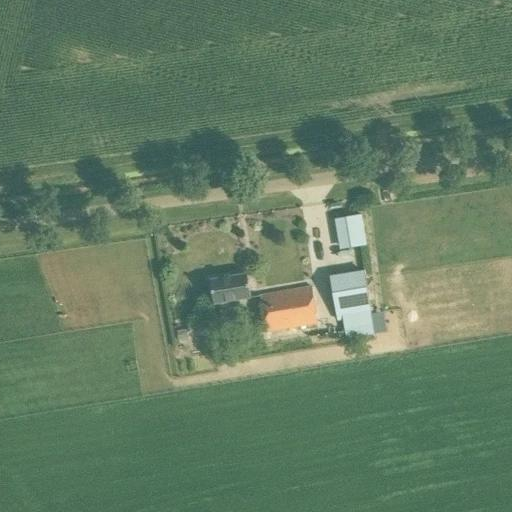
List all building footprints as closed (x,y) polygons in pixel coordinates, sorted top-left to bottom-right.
[(346,249),(366,246),(361,214),(341,217),(346,249)] [(331,275),(336,320),(371,315),(365,270),(331,275)] [(231,324),(229,316),(231,316),(229,303),(251,299),(247,273),(209,279),(214,306),(212,306),(214,319),(216,318),(218,327),(231,324)] [(268,333),(319,324),(312,285),(260,295),(268,333)] [(317,362),(313,337),(293,340),(298,366),(317,362)] [(282,368),(293,367),(290,341),(278,343),(282,368)]
